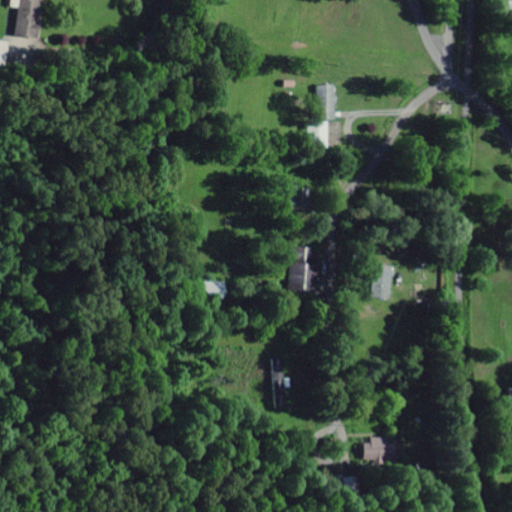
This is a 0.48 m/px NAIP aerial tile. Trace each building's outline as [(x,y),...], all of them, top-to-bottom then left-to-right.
[(36,0),(14,0),(11,38),(33,40),(36,0)] [(330,87),(313,87),(313,124),(303,124),(303,150),(325,150),(325,122),(330,122),(330,87)] [(282,294),(312,296),(314,251),(284,250),(282,294)] [(367,300),(386,301),(388,269),(369,268),(367,300)] [(223,302),(223,285),(199,285),(199,302),(223,302)] [(359,463),(391,463),(391,441),(359,441),(359,463)] [(335,500),(356,500),(356,480),(335,480),(335,500)]
